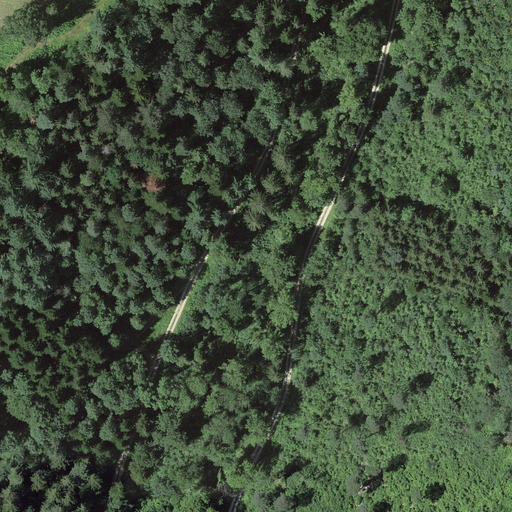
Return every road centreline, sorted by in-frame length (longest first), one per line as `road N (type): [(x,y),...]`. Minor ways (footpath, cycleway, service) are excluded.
road 1 (track): [(310,0),(287,114),(222,248),(135,337),(0,450)]
road 2 (track): [(232,511),(277,407),(305,259),(378,76),(397,0)]
road 3 (track): [(108,511),(120,459),(192,276)]
